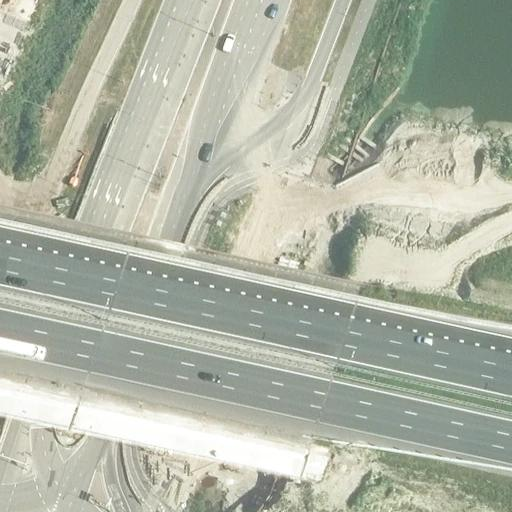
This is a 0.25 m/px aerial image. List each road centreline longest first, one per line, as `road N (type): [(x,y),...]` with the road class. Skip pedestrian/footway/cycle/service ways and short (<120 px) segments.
road 1 (motorway): [(511,343),(0,230)]
road 2 (motorway): [(0,387),(511,499)]
road 3 (motorway): [(0,272),(356,343),(511,383)]
road 4 (primary): [(89,467),(250,0)]
road 5 (primary): [(183,0),(107,184),(48,391)]
